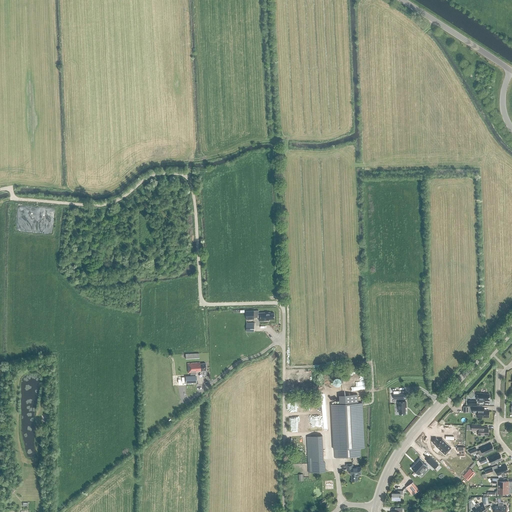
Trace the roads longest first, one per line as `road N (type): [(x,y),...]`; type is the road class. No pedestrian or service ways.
road 1 (track): [(268,0),(282,301)]
road 2 (tertiary): [(375,508),(408,437),(511,323)]
road 3 (unclassified): [(283,511),(282,301)]
road 4 (secondary): [(510,70),(401,0)]
